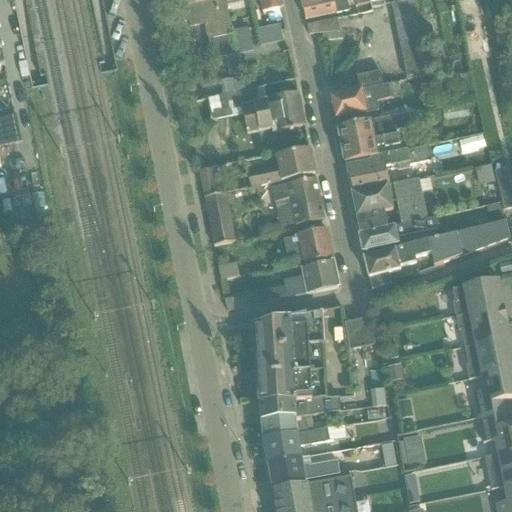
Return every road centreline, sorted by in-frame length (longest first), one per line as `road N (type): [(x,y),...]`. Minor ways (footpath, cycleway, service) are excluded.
road 1 (residential): [(286,0),(351,291),(192,326)]
road 2 (residential): [(129,0),(192,326)]
road 3 (residential): [(192,326),(229,511)]
